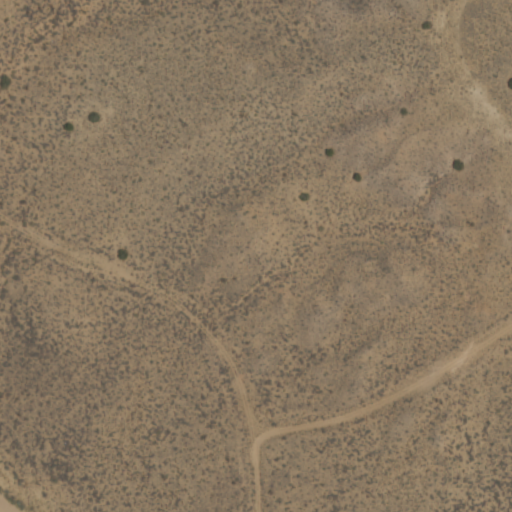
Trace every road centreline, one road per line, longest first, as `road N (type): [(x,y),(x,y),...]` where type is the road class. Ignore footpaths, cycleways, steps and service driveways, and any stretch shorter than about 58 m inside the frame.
road 1 (track): [(0,206),(33,236),(166,300),(227,367),(251,436),(252,511)]
road 2 (track): [(251,436),(336,424),(511,323)]
